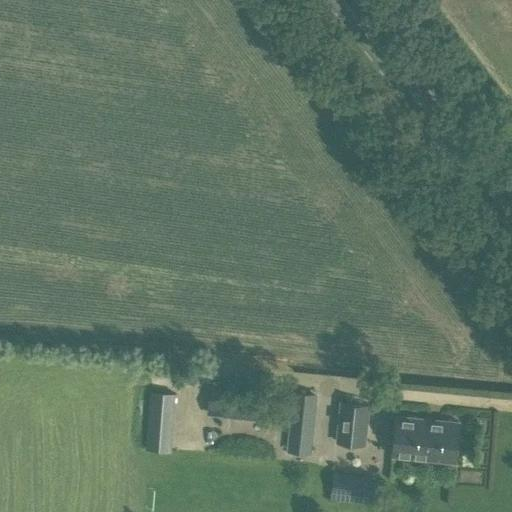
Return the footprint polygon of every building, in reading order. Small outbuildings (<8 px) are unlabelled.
[(165,401),(165,379),(145,378),(144,401),(165,401)] [(229,395),(226,418),(276,423),(278,401),(229,395)] [(294,395),(288,451),(310,453),(316,397),(294,395)] [(340,404),(336,442),(366,445),(370,407),(340,404)] [(396,415),(392,457),(456,463),(460,422),(396,415)] [(327,479),(360,482),(361,471),(328,468),(327,479)]
